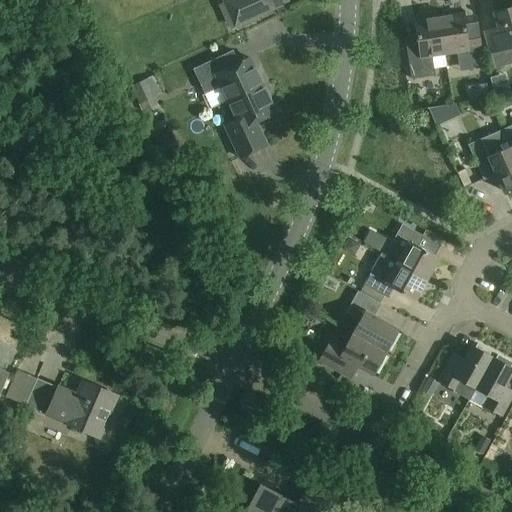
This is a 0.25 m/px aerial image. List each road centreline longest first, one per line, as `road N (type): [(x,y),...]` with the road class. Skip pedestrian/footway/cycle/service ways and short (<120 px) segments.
road 1 (residential): [(233,364),(324,159),(348,0)]
road 2 (residential): [(509,511),(233,364)]
road 3 (residential): [(233,364),(0,261)]
road 4 (residential): [(160,511),(233,364)]
road 5 (residential): [(460,294),(396,404)]
